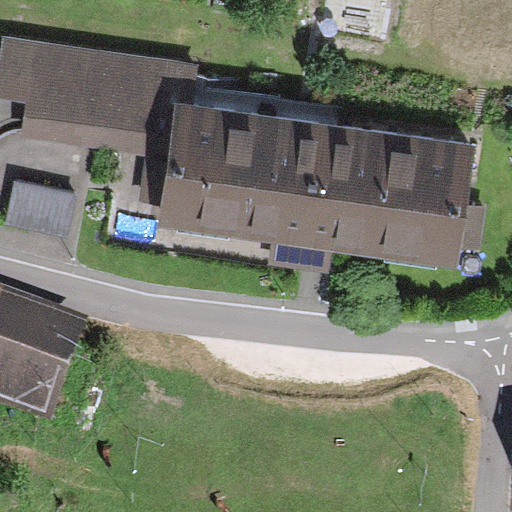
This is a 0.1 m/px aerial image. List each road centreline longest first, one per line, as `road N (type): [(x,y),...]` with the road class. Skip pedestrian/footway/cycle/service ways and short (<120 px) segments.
road 1 (residential): [(0,274),(132,308),(443,339),(502,337)]
road 2 (residential): [(493,511),(502,337)]
